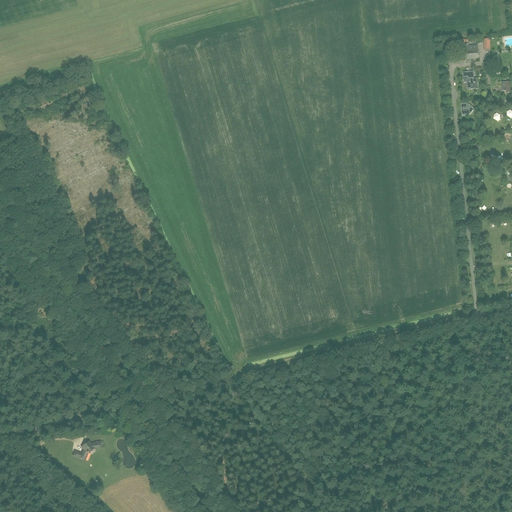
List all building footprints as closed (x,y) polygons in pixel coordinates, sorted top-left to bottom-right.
[(477,48),(476,45),(465,46),(467,60),(479,58),(478,48),(477,48)] [(474,78),(473,71),(462,72),(463,83),(466,82),(467,90),(478,89),(477,78),(474,78)] [(462,116),(469,115),(474,109),(468,104),(468,103),(461,104),(462,116)] [(500,123),(503,117),(497,113),(494,120),(500,123)] [(101,447),(100,441),(95,442),(95,443),(91,443),(91,444),(89,441),(82,446),(84,449),(83,449),(81,454),(74,451),(72,455),(85,460),(88,453),(93,449),(101,447)]
